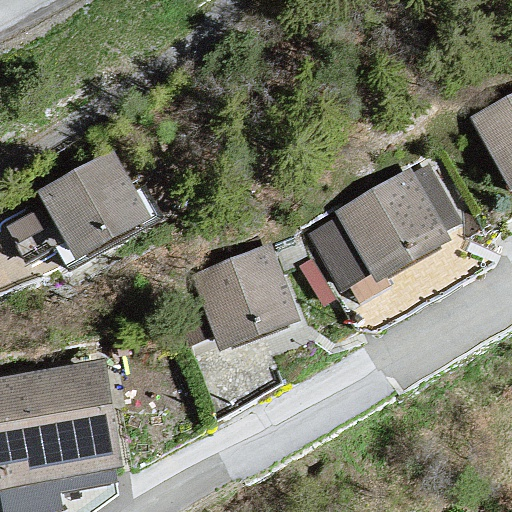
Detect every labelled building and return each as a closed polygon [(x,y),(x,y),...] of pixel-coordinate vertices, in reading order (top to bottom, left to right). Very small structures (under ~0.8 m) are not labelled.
[(511,114),(479,130),(511,173),(511,114)] [(45,202),(4,226),(27,264),(57,246),(72,273),(165,218),(146,185),(136,191),(111,149),(39,191),(45,202)] [(435,176),(310,240),(356,299),(385,285),(395,296),(468,257),(435,176)] [(283,255),(202,283),(239,360),(315,335),(283,255)] [(116,373),(0,386),(0,460),(12,503),(149,477),(116,373)]
